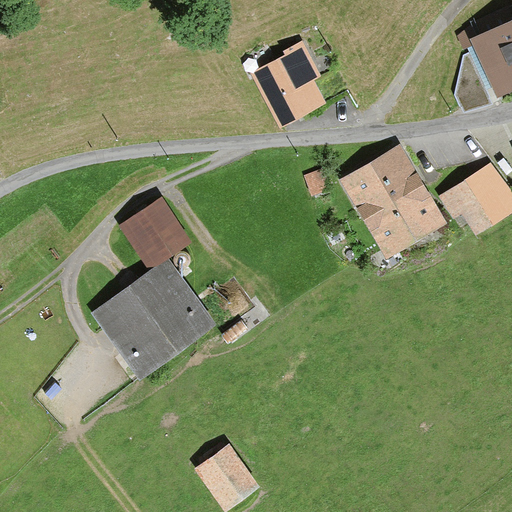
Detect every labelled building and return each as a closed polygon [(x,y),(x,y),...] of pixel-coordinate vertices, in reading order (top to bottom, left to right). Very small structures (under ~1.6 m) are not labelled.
[(466,52),(483,86),(493,81),(497,89),(511,81),(511,10),(474,29),(471,24),(456,31),(466,52)] [(321,75),(302,40),(283,51),(286,57),(251,75),(278,126),(325,102),(313,79),(321,75)] [(488,96),(483,86),(466,52),(462,54),(453,91),(457,99),(462,108),(491,101),(488,96)] [(446,218),(398,139),(338,176),(386,254),(446,218)] [(511,207),(511,197),(488,161),(437,194),(451,215),(461,209),(475,232),(511,207)] [(311,193),(328,186),(321,166),(303,173),(311,193)] [(118,221),(146,265),(190,238),(162,193),(118,221)] [(189,261),(191,255),(189,249),(183,246),(177,249),(174,255),(177,261),(183,263),(189,261)] [(215,317),(167,253),(90,309),(138,374),(215,317)] [(263,486),(232,443),(197,469),(228,511),(263,486)]
